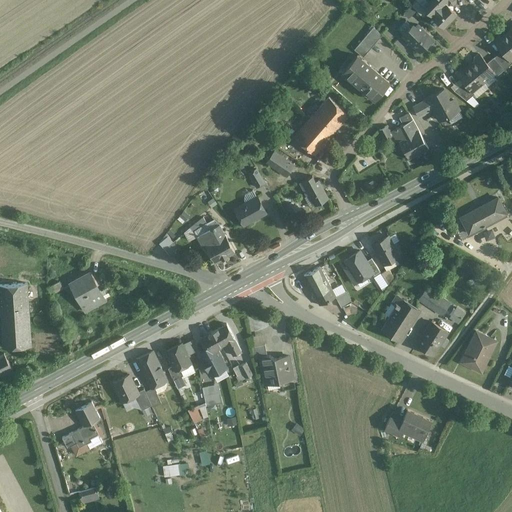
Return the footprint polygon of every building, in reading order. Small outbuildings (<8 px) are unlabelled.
[(416,0),(411,5),(416,10),(423,17),(428,12),(423,7),(424,7),(416,0)] [(448,6),(442,0),(430,0),(429,2),(424,7),(423,7),(428,12),(444,28),(457,15),(448,6)] [(411,5),(404,13),(409,18),(416,10),(411,5)] [(397,19),(390,11),(386,15),(393,22),(397,19)] [(433,39),(418,25),(412,31),(409,27),(402,34),(420,52),(433,39)] [(373,27),(354,50),(363,57),(382,35),(373,27)] [(511,40),(507,34),(502,38),(498,38),(494,41),(502,51),(509,59),(511,56),(511,40)] [(502,51),(493,58),(504,70),(511,62),(509,59),(502,51)] [(487,63),(479,54),(475,57),(475,62),(470,66),(483,82),(487,87),(496,79),(492,74),(494,73),(494,72),(487,63)] [(389,83),(357,55),(343,72),(375,99),(389,83)] [(493,58),(487,63),(494,72),(494,73),(496,76),(504,70),(493,58)] [(470,66),(464,70),(460,69),(456,73),(464,82),(471,91),(472,91),(483,82),(470,66)] [(316,81),(314,84),(301,73),(296,78),(314,92),(320,85),(316,81)] [(471,91),(464,82),(454,90),(466,100),(467,100),(474,106),(477,103),(477,102),(472,96),(474,94),(472,91),(471,91)] [(444,89),(427,98),(428,98),(424,100),(430,110),(433,109),(439,120),(459,110),(453,99),(450,101),(444,89)] [(350,115),(329,97),(315,112),(336,130),(350,115)] [(430,110),(424,100),(418,104),(423,114),(430,110)] [(423,114),(418,104),(412,107),(418,117),(423,114)] [(336,130),(315,112),(294,136),(315,154),(336,130)] [(429,148),(409,113),(400,118),(402,122),(403,125),(419,154),(429,148)] [(388,125),(379,129),(384,139),(393,135),(388,125)] [(403,125),(397,128),(396,125),(391,127),(396,137),(397,137),(409,159),(419,154),(403,125)] [(292,161),(294,157),(277,146),(275,150),(292,161)] [(274,151),(267,162),(286,175),(294,164),(274,151)] [(256,168),(249,173),(257,187),(264,182),(256,168)] [(328,198),(318,180),(315,182),(312,176),(300,182),(307,195),(309,194),(315,205),(328,198)] [(257,197),(235,209),(244,224),(266,212),(257,197)] [(498,197),(461,216),(471,236),(508,216),(498,197)] [(189,215),(183,211),(180,216),(185,220),(189,215)] [(203,217),(190,227),(194,232),(207,223),(203,217)] [(235,253),(219,224),(215,220),(207,224),(210,229),(215,240),(225,258),(235,253)] [(210,229),(197,236),(203,247),(205,246),(215,263),(225,258),(215,240),(210,229)] [(388,235),(372,244),(383,264),(399,255),(388,235)] [(168,236),(159,244),(164,250),(173,242),(168,236)] [(173,242),(164,250),(169,255),(178,248),(173,242)] [(375,271),(360,249),(344,260),(359,282),(375,271)] [(336,296),(320,266),(304,275),(320,305),(336,297),(336,296)] [(388,268),(381,273),(388,284),(394,277),(388,268)] [(91,273),(70,284),(85,312),(106,300),(105,299),(101,291),(91,273)] [(59,281),(47,288),(51,295),(63,288),(59,281)] [(27,284),(0,285),(0,287),(1,309),(29,307),(27,284)] [(108,287),(101,291),(105,299),(112,295),(108,287)] [(426,287),(418,299),(430,307),(438,295),(426,287)] [(346,290),(336,296),(336,297),(341,307),(352,301),(346,290)] [(450,303),(438,295),(430,307),(441,315),(450,303)] [(402,300),(384,329),(399,339),(418,310),(402,300)] [(29,307),(1,309),(4,347),(31,346),(29,307)] [(457,307),(450,317),(458,323),(465,313),(457,307)] [(448,332),(431,321),(416,344),(433,355),(448,332)] [(228,322),(213,331),(221,346),(227,343),(234,354),(242,349),(228,322)] [(213,331),(200,338),(208,353),(216,349),(221,346),(213,331)] [(489,338),(475,331),(466,349),(469,351),(464,362),(480,370),(486,357),(481,354),(489,338)] [(262,334),(252,336),(254,346),(264,344),(262,334)] [(191,339),(183,343),(188,353),(193,351),(191,339)] [(181,343),(166,350),(173,366),(176,370),(181,368),(191,363),(181,343)] [(254,346),(252,347),(254,358),(260,357),(267,356),(265,344),(264,344),(254,346)] [(226,368),(216,349),(208,353),(203,356),(202,357),(204,360),(203,360),(208,371),(209,370),(212,375),(226,368)] [(153,351),(137,359),(151,388),(167,380),(153,351)] [(5,354),(0,357),(0,377),(14,371),(5,354)] [(270,355),(267,356),(260,357),(266,384),(280,381),(279,380),(275,358),(275,359),(270,355)] [(288,356),(275,358),(279,380),(293,377),(288,356)] [(247,361),(239,366),(238,364),(233,366),(237,375),(236,376),(239,382),(254,374),(247,361)] [(181,368),(176,370),(173,366),(168,368),(174,380),(184,375),(181,368)] [(129,374),(113,382),(122,401),(134,396),(138,394),(138,392),(129,374)] [(214,385),(202,388),(206,405),(218,403),(214,385)] [(144,389),(138,392),(138,394),(134,396),(141,410),(152,405),(144,389)] [(92,401),(75,410),(84,426),(78,429),(85,444),(87,443),(92,441),(89,436),(97,432),(99,437),(100,436),(93,422),(100,418),(92,401)] [(189,408),(193,421),(201,418),(197,405),(189,408)] [(432,423),(409,411),(402,424),(399,429),(405,432),(423,441),(432,423)] [(402,424),(391,418),(386,429),(403,437),(405,432),(399,429),(402,424)] [(304,429),(298,425),(294,431),(300,435),(304,429)] [(165,428),(168,440),(174,438),(171,426),(165,428)] [(78,429),(71,432),(77,443),(79,447),(85,444),(78,429)] [(71,432),(62,437),(67,447),(72,445),(77,443),(71,432)] [(79,447),(77,443),(72,445),(77,455),(90,448),(87,443),(85,444),(79,447)] [(170,475),(187,474),(187,462),(169,463),(170,475)] [(96,487),(79,492),(81,499),(98,495),(96,487)]
